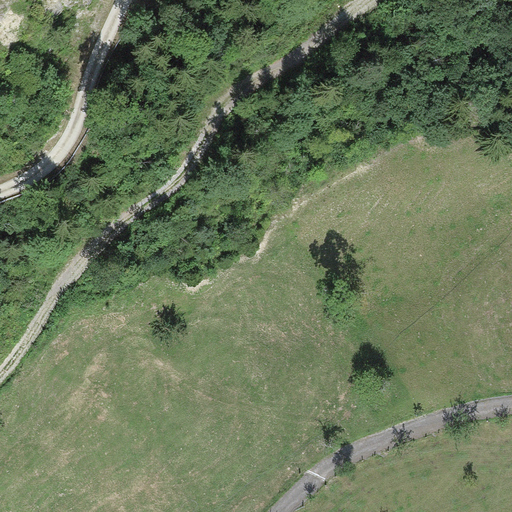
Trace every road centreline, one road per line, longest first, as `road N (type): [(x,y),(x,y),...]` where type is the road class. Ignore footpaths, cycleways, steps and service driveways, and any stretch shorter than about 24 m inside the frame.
road 1 (track): [(0,374),(90,247),(193,167),(226,101),(367,0)]
road 2 (track): [(511,411),(399,436),(322,472),(279,511)]
road 3 (track): [(126,0),(70,137),(38,172),(0,192)]
